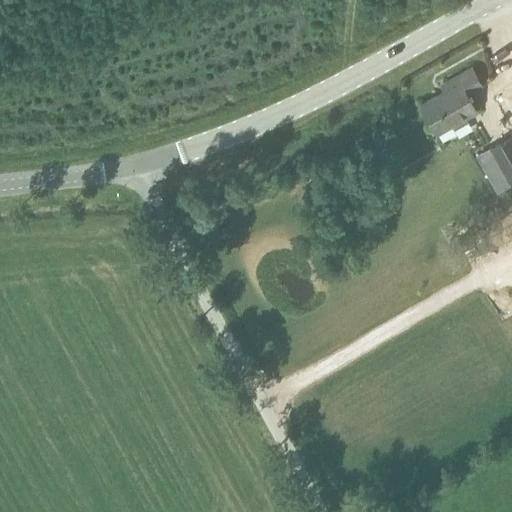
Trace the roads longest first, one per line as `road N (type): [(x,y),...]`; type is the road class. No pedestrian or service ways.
road 1 (unclassified): [(319,511),(136,165)]
road 2 (tertiary): [(136,165),(267,119),(487,0)]
road 3 (tertiary): [(0,185),(136,165)]
